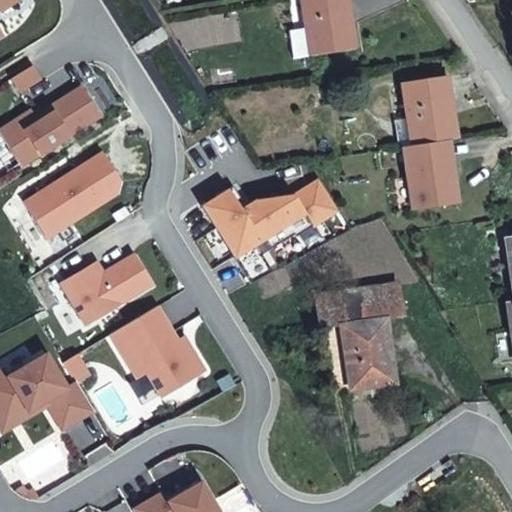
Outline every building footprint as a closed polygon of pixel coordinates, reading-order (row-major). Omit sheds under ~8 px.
[(8,0),(0,0),(0,29),(1,29),(0,28),(0,4),(1,5),(8,0)] [(306,0),(309,18),(312,45),(357,38),(351,0),(306,0)] [(292,21),(296,47),(312,45),(309,18),(292,21)] [(424,137),(455,132),(461,131),(453,70),(406,77),(414,138),(424,137)] [(25,160),(101,111),(82,81),(36,111),(32,105),(2,125),(25,160)] [(414,138),(409,139),(417,204),(463,197),(455,132),(424,137),(414,138)] [(48,232),(119,186),(122,175),(103,146),(25,196),(48,232)] [(335,199),(315,170),(291,186),(251,191),(241,197),(228,177),(197,197),(247,275),(270,263),(260,245),(291,225),(292,227),(335,199)] [(88,321),(154,280),(135,250),(105,268),(98,258),(62,280),(88,321)] [(351,380),(353,380),(355,390),(387,386),(386,376),(394,375),(387,312),(404,310),(400,281),(340,289),(351,380)] [(160,302),(113,330),(139,374),(149,368),(164,393),(207,367),(186,332),(180,336),(160,302)] [(90,344),(77,351),(86,364),(99,356),(90,344)] [(0,429),(43,404),(58,429),(90,410),(72,380),(62,386),(42,351),(4,374),(0,368),(0,429)] [(213,511),(197,483),(162,503),(157,494),(130,510),(130,511),(213,511)]
